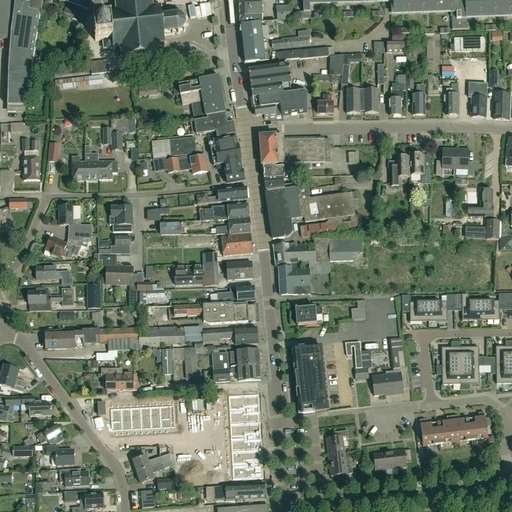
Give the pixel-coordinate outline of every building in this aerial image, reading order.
[(10,0),(0,0),(0,39),(8,40),(10,0)] [(40,13),(42,0),(55,0),(87,11),(87,12),(88,12),(88,11),(92,0),(16,0),(16,2),(14,2),(10,33),(7,71),(8,71),(7,107),(26,108),(34,53),(40,13)] [(160,56),(160,55),(158,55),(157,46),(158,46),(158,45),(163,45),(163,47),(165,47),(164,44),(167,44),(167,43),(164,43),(163,37),(165,37),(164,36),(172,36),(173,36),(178,35),(178,36),(179,35),(179,33),(181,32),(182,31),(184,33),(184,32),(185,32),(183,30),(184,29),(185,27),(187,27),(188,26),(185,25),(185,24),(185,23),(185,21),(187,20),(186,19),(184,20),(183,18),(182,17),(183,15),(181,14),(180,16),(179,16),(178,15),(177,15),(177,13),(175,13),(175,15),(171,16),(171,13),(169,14),(162,14),(161,14),(160,9),(163,9),(162,7),(160,8),(160,5),(159,5),(159,8),(154,8),(154,7),(153,7),(151,0),(120,0),(112,1),(113,2),(115,2),(116,11),(115,11),(115,12),(110,13),(110,10),(108,10),(109,13),(99,14),(101,23),(93,24),(95,42),(103,41),(104,50),(113,49),(113,52),(114,52),(114,49),(120,49),(120,50),(121,50),(122,59),(120,59),(120,60),(152,57),(160,56)] [(511,15),(511,0),(464,0),(465,4),(451,4),(451,0),(392,0),(393,13),(451,11),(452,30),(466,30),(466,17),(511,15)] [(239,24),(240,23),(262,22),(261,1),(240,2),(239,2),(239,24)] [(293,14),(293,21),(310,20),(309,3),(302,3),(302,13),(293,14)] [(293,21),(293,14),(291,14),(291,7),(276,8),(276,22),(293,21)] [(46,28),(48,13),(42,12),(40,26),(46,28)] [(245,64),(265,62),(265,61),(269,61),(268,53),(264,54),(262,39),(278,38),(276,22),(260,24),(260,23),(240,25),(240,26),(241,26),(245,64)] [(496,28),(496,37),(506,36),(506,27),(496,28)] [(386,54),(404,54),(404,36),(391,36),(391,42),(386,42),(386,54)] [(271,43),(272,50),(282,49),(282,50),(302,47),(302,50),(310,49),(309,38),(281,41),(281,42),(271,43)] [(424,38),(406,39),(407,47),(408,47),(408,56),(418,56),(418,52),(424,52),(424,47),(424,38)] [(373,54),(384,54),(384,43),(373,43),(373,54)] [(275,54),(276,63),(286,62),(285,61),(288,60),(300,59),(300,60),(328,57),(334,57),(333,48),(299,52),(275,54)] [(341,86),(347,87),(349,64),(361,63),(361,56),(343,56),(343,57),(343,64),(342,70),(342,76),(341,82),(341,86)] [(90,62),(92,74),(110,72),(109,59),(90,62)] [(257,109),(279,107),(281,106),(282,117),(306,114),(306,92),(290,94),(289,87),(292,86),(289,66),(248,72),(252,99),(256,99),(257,109)] [(499,88),(499,72),(489,72),(489,88),(499,88)] [(112,75),(113,84),(130,82),(129,77),(129,73),(112,75)] [(391,100),(389,100),(389,116),(401,116),(401,100),(398,100),(398,92),(405,92),(405,76),(398,77),(398,85),(392,85),(392,92),(391,92),(391,100)] [(198,81),(178,85),(182,106),(191,104),(194,122),(207,120),(207,116),(225,114),(218,77),(198,81)] [(160,95),(159,83),(134,86),(134,93),(148,92),(149,97),(160,95)] [(446,97),(443,97),(443,103),(446,103),(446,116),(458,116),(458,96),(458,85),(451,85),(451,91),(446,91),(446,96),(446,97)] [(412,116),(424,116),(424,100),(425,100),(425,97),(424,97),(424,96),(424,87),(417,87),(417,97),(412,96),(412,116)] [(362,112),(362,90),(346,91),(346,114),(346,115),(360,114),(360,112),(362,112)] [(362,90),(362,112),(364,111),(364,114),(378,114),(377,91),(378,91),(378,90),(362,90)] [(508,121),(509,100),(510,95),(495,94),(494,100),(493,121),(508,121)] [(317,104),(318,115),(332,115),(332,103),(330,103),(330,97),(323,97),(324,103),(317,104)] [(470,105),(471,106),(471,118),(485,119),(486,99),(471,98),(471,101),(470,102),(470,105)] [(257,109),(254,110),(254,114),(254,115),(255,115),(255,116),(256,116),(256,117),(257,117),(258,117),(263,117),(264,120),(264,119),(280,117),(279,107),(257,109)] [(207,120),(194,122),(196,136),(215,133),(216,139),(236,135),(233,124),(227,125),(225,114),(207,116),(207,120)] [(111,135),(112,152),(122,152),(121,133),(123,133),(135,133),(135,121),(111,121),(111,135)] [(179,125),(181,138),(192,136),(190,123),(179,125)] [(262,167),(263,167),(276,166),(277,166),(277,165),(285,165),(285,164),(308,164),(331,164),(330,141),(323,141),(283,141),(282,136),(275,137),(275,136),(260,137),(262,167)] [(194,138),(151,143),(152,159),(196,155),(194,138)] [(235,138),(209,143),(213,167),(215,167),(223,165),(240,161),(241,161),(238,148),(237,148),(235,138)] [(511,139),(508,139),(505,159),(500,158),(499,170),(504,170),(504,174),(508,174),(508,178),(511,178),(511,139)] [(49,144),(48,163),(58,164),(60,145),(49,144)] [(99,181),(98,163),(98,155),(92,155),(90,153),(90,147),(84,147),(85,164),(85,182),(86,182),(99,181)] [(455,170),(455,151),(442,150),(442,163),(436,163),(435,176),(442,176),(442,170),(455,170)] [(455,151),(455,170),(467,171),(467,177),(473,177),(473,163),(467,163),(468,151),(455,151)] [(358,153),(347,153),(348,166),(358,165),(358,153)] [(410,178),(409,156),(409,158),(395,159),(396,171),(390,171),(390,187),(390,192),(396,192),(396,187),(396,179),(410,178)] [(409,156),(410,178),(410,176),(423,176),(424,185),(430,184),(429,168),(423,168),(423,156),(409,156)] [(193,157),(165,163),(167,175),(180,172),(180,171),(191,169),(192,176),(208,173),(205,157),(194,159),(193,157)] [(85,182),(85,164),(80,164),(80,158),(71,158),(71,182),(85,182)] [(23,182),(39,182),(39,160),(23,160),(23,182)] [(244,182),(240,161),(223,165),(224,169),(227,185),(244,182)] [(111,163),(98,163),(99,181),(100,181),(112,181),(111,163)] [(310,164),(310,174),(329,174),(329,164),(310,164)] [(276,166),(263,167),(264,183),(283,181),(283,174),(292,173),(291,166),(276,167),(276,166)] [(283,181),(264,183),(265,194),(296,190),(295,185),(283,187),(283,181)] [(216,203),(247,200),(246,188),(215,192),(216,198),(206,199),(206,196),(196,197),(197,205),(216,203)] [(307,188),(296,190),(265,194),(272,240),(289,238),(293,234),(291,222),(301,220),(298,201),(301,201),(305,223),(325,221),(325,223),(299,226),(301,239),(340,234),(340,236),(358,234),(355,216),(355,217),(352,201),(357,201),(356,194),(309,200),(307,188)] [(481,203),(481,210),(467,210),(467,218),(491,219),(491,191),(481,191),(481,200),(480,200),(479,204),(481,203)] [(27,200),(8,201),(8,210),(27,210),(27,203),(27,200)] [(454,218),(454,201),(446,201),(445,218),(454,218)] [(228,221),(249,219),(248,205),(222,207),(222,213),(212,214),(212,210),(200,211),(186,212),(187,223),(205,222),(228,221)] [(68,233),(92,235),(92,227),(80,227),(80,221),(80,220),(80,207),(79,206),(58,207),(59,227),(68,227),(68,233)] [(131,209),(111,209),(111,218),(109,218),(109,226),(112,226),(112,233),(131,233),(131,209)] [(160,216),(159,210),(146,211),(147,222),(160,222),(160,216)] [(249,219),(228,221),(229,228),(216,229),(216,236),(230,235),(230,236),(250,234),(249,219)] [(181,221),(160,222),(160,235),(182,235),(181,221)] [(499,242),(499,222),(486,222),(485,228),(465,228),(465,239),(485,240),(485,241),(499,242)] [(92,235),(68,233),(68,242),(91,243),(92,236),(92,235)] [(223,257),(252,255),(250,235),(221,238),(223,257)] [(130,237),(115,237),(115,247),(130,247),(130,237)] [(278,269),(280,297),(292,296),(309,295),(309,287),(310,287),(309,275),(330,275),(329,264),(352,263),(352,257),(361,257),(361,240),(330,241),(330,238),(314,239),(314,246),(295,246),(295,245),(287,246),(276,247),(278,266),(309,264),(309,269),(291,270),(291,268),(278,269)] [(53,251),(50,256),(58,260),(60,256),(68,260),(71,260),(72,256),(76,258),(80,249),(71,245),(70,247),(66,245),(50,239),(46,248),(53,251)] [(433,241),(418,240),(418,241),(392,240),(392,245),(398,246),(398,251),(418,252),(418,247),(423,247),(424,245),(433,246),(433,241)] [(110,247),(110,250),(111,255),(117,255),(130,255),(130,247),(115,247),(110,247)] [(203,267),(204,285),(204,287),(218,286),(216,254),(202,255),(203,267)] [(117,255),(111,255),(98,255),(98,262),(101,262),(101,268),(105,268),(106,286),(129,286),(132,286),(132,275),(132,268),(117,268),(117,255)] [(228,281),(253,280),(251,263),(227,264),(228,281)] [(175,287),(204,285),(203,267),(174,268),(175,287)] [(36,281),(56,280),(61,280),(61,287),(72,286),(72,280),(69,280),(69,273),(55,274),(55,268),(36,268),(36,281)] [(87,278),(96,283),(100,276),(91,270),(87,278)] [(143,274),(137,274),(137,275),(132,275),(132,286),(129,286),(129,307),(137,308),(137,292),(137,283),(143,283),(143,274)] [(137,283),(137,292),(152,292),(152,283),(143,283),(137,283)] [(100,285),(86,285),(87,309),(101,310),(100,285)] [(245,304),(245,303),(253,302),(255,301),(253,288),(251,288),(237,289),(237,294),(231,294),(217,295),(217,296),(210,297),(210,304),(232,302),(238,302),(238,304),(245,304)] [(29,306),(29,313),(51,312),(50,303),(62,303),(62,297),(50,297),(50,292),(45,292),(45,290),(37,290),(37,292),(28,293),(29,306)] [(67,290),(62,291),(62,294),(62,297),(62,303),(62,307),(68,307),(73,307),(73,299),(72,290),(67,290)] [(108,297),(111,303),(120,298),(117,292),(108,297)] [(468,295),(454,296),(454,312),(461,312),(462,322),(480,322),(480,302),(468,303),(468,295)] [(506,312),(506,295),(498,295),(498,302),(480,302),(480,322),(499,321),(498,312),(506,312)] [(454,312),(454,296),(446,296),(446,297),(441,297),(441,303),(428,303),(428,323),(447,322),(446,312),(454,312)] [(409,297),(401,297),(402,313),(409,313),(410,323),(428,323),(428,303),(409,304),(409,297)] [(203,323),(210,326),(256,322),(255,307),(247,308),(247,305),(233,306),(233,305),(203,306),(174,307),(145,308),(146,320),(174,319),(174,317),(203,316),(203,323)] [(296,310),(297,327),(316,325),(316,324),(321,324),(320,316),(322,316),(321,308),(315,309),(315,308),(296,310)] [(363,310),(351,311),(352,321),(364,320),(363,310)] [(134,312),(122,322),(127,327),(139,316),(134,312)] [(102,313),(91,314),(92,322),(94,322),(94,327),(97,326),(97,328),(103,328),(102,313)] [(99,346),(108,346),(108,352),(139,351),(139,353),(145,353),(145,349),(160,348),(160,346),(184,345),(184,343),(202,342),(202,344),(222,342),(222,340),(235,339),(236,346),(257,345),(256,329),(202,333),(202,328),(183,328),(183,329),(176,329),(176,328),(99,331),(82,331),(82,334),(73,334),(73,335),(45,336),(46,351),(74,350),(83,349),(83,345),(99,344),(99,346)] [(390,341),(391,350),(391,353),(404,352),(402,339),(400,340),(390,341)] [(495,348),(496,359),(484,359),(484,366),(490,366),(496,366),(496,367),(511,366),(511,342),(505,342),(505,348),(495,348)] [(360,343),(345,344),(347,357),(352,357),(351,348),(354,348),(355,370),(362,370),(360,353),(360,343)] [(441,348),(441,367),(460,367),(460,348),(460,343),(451,343),(451,348),(441,348)] [(216,347),(196,349),(197,356),(217,355),(216,347)] [(307,349),(296,350),(293,350),(293,357),(294,357),(294,365),(294,366),(297,365),(298,371),(295,371),(295,372),(298,371),(298,374),(295,375),(297,390),(300,390),(300,395),(298,395),(298,396),(301,396),(301,399),(298,399),(299,408),(300,415),(302,414),(303,414),(314,413),(314,412),(328,411),(321,348),(307,349)] [(478,348),(460,348),(460,367),(479,367),(484,367),(484,366),(484,359),(484,358),(478,358),(478,348)] [(185,361),(184,349),(171,350),(172,362),(184,361),(185,361)] [(197,356),(196,349),(184,349),(185,361),(184,361),(186,380),(197,380),(196,356),(197,356)] [(162,351),(162,364),(163,376),(172,376),(171,351),(162,351)] [(238,373),(259,371),(258,351),(257,352),(230,353),(230,368),(237,368),(238,373)] [(368,352),(361,353),(362,370),(369,369),(368,352)] [(216,356),(216,365),(213,365),(213,384),(230,383),(228,355),(216,356)] [(24,389),(25,382),(15,380),(18,371),(4,366),(0,379),(0,385),(13,389),(12,390),(23,393),(24,389)] [(484,367),(479,367),(479,374),(490,374),(490,366),(484,366),(484,367)] [(496,385),(511,384),(511,366),(496,367),(496,366),(490,366),(490,374),(490,376),(496,375),(496,385)] [(442,386),(460,386),(460,367),(441,367),(436,367),(436,376),(442,376),(442,386)] [(479,374),(479,367),(460,367),(460,386),(460,391),(469,391),(469,385),(479,385),(479,374)] [(231,370),(229,371),(229,374),(238,374),(239,382),(260,381),(259,371),(238,373),(237,368),(230,368),(231,370)] [(367,369),(354,370),(355,381),(368,380),(367,369)] [(407,369),(405,369),(399,370),(393,370),(393,376),(372,378),(374,397),(385,396),(385,394),(391,393),(392,396),(402,395),(401,387),(409,386),(407,369)] [(120,393),(120,375),(120,371),(102,370),(101,370),(101,378),(106,378),(106,392),(118,392),(118,393),(120,393)] [(136,375),(120,375),(120,393),(122,393),(122,392),(136,392),(136,383),(136,375)] [(256,395),(226,397),(231,480),(260,479),(259,461),(260,461),(259,440),(258,440),(257,424),(258,424),(257,412),(256,395)] [(21,406),(20,398),(5,398),(5,407),(21,406)] [(22,398),(20,398),(21,406),(29,406),(30,418),(51,417),(51,412),(52,412),(52,410),(51,410),(46,404),(47,404),(47,403),(34,403),(34,398),(22,398)] [(5,422),(13,424),(12,417),(6,415),(8,409),(0,406),(0,421),(4,422),(5,422)] [(168,407),(108,410),(109,431),(169,428),(168,407)] [(425,421),(420,421),(420,426),(421,436),(422,443),(422,447),(487,439),(487,438),(487,436),(486,428),(490,427),(489,419),(485,419),(485,418),(484,418),(484,413),(478,414),(479,419),(458,422),(457,417),(446,418),(447,423),(426,425),(425,421)] [(60,437),(62,436),(55,426),(43,433),(43,434),(37,437),(42,445),(48,441),(49,444),(50,445),(58,445),(62,442),(60,437)] [(328,456),(344,454),(342,439),(348,438),(347,432),(333,434),(334,439),(326,440),(328,456)] [(46,457),(51,456),(55,456),(55,467),(74,466),(73,452),(58,452),(58,447),(46,448),(46,457)] [(32,448),(12,448),(13,458),(32,458),(32,448)] [(4,451),(1,450),(1,451),(2,451),(1,457),(10,459),(11,452),(7,452),(4,451)] [(373,456),(375,472),(406,468),(406,464),(411,463),(410,451),(373,456)] [(344,454),(328,456),(331,477),(352,474),(352,469),(346,469),(344,454)] [(161,464),(162,465),(170,462),(170,455),(147,462),(146,457),(133,462),(136,473),(161,464)] [(161,464),(136,473),(140,485),(153,480),(151,474),(157,472),(157,471),(163,470),(162,465),(161,464)] [(65,488),(88,487),(88,485),(90,485),(91,484),(90,479),(89,478),(88,478),(87,473),(79,473),(79,471),(59,472),(60,484),(65,484),(65,488)] [(8,475),(0,475),(0,483),(8,483),(8,475)] [(50,493),(50,477),(35,477),(35,493),(50,493)] [(173,480),(157,481),(157,491),(174,490),(173,480)] [(263,486),(214,488),(214,502),(225,501),(225,502),(266,500),(265,486),(263,486)] [(71,498),(76,498),(76,493),(59,494),(59,503),(64,503),(64,504),(71,503),(71,498)] [(85,496),(80,497),(80,504),(85,504),(86,509),(102,508),(103,507),(104,506),(104,502),(102,502),(102,495),(85,496)] [(34,511),(34,505),(34,496),(25,496),(26,505),(28,505),(28,511),(34,511)]
